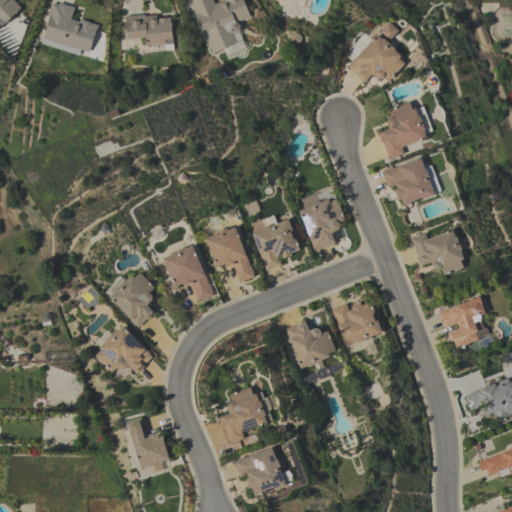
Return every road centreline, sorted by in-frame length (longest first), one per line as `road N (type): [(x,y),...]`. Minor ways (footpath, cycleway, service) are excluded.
road 1 (residential): [(446,511),(442,419),(342,154),(339,122)]
road 2 (residential): [(383,262),(232,316),(197,339),(179,373),(181,415),(215,511)]
